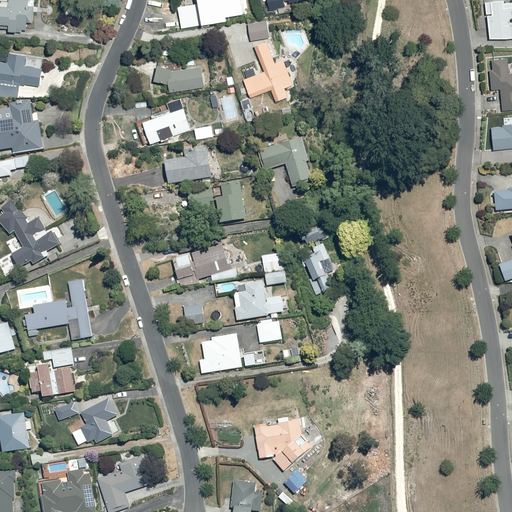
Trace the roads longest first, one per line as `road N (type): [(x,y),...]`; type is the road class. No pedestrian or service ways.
road 1 (residential): [(193,511),(190,451),(97,119),(140,0)]
road 2 (residential): [(511,489),(456,207),(458,47),(448,0)]
